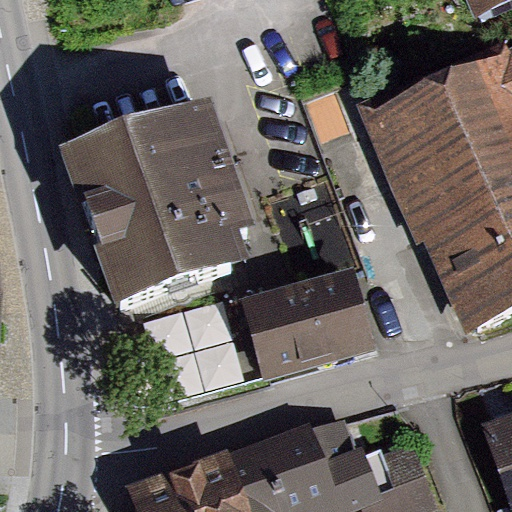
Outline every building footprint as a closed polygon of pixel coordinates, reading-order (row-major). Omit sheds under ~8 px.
[(511,0),(470,0),(478,17),(511,1),(511,0)] [(511,61),(365,120),(419,251),(423,249),(462,345),(511,324),(511,61)] [(210,115),(62,166),(114,317),(183,294),(250,271),(240,241),(252,237),(210,115)] [(350,279),(240,311),(263,388),(346,364),(373,356),(350,279)] [(180,474),(127,493),(134,511),(436,511),(412,445),(387,454),(386,450),(367,457),(351,412),(319,424),(180,474)] [(511,422),(483,433),(511,511),(511,422)]
